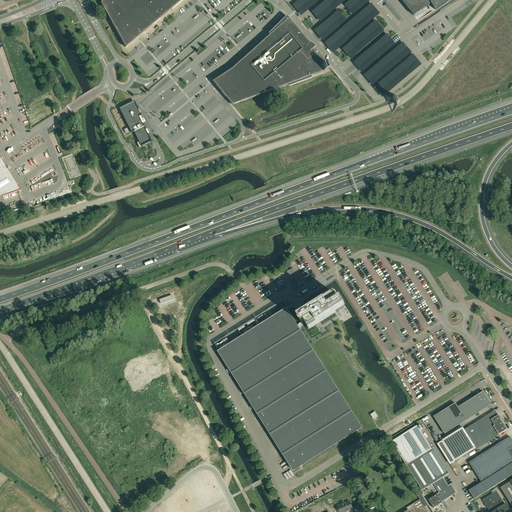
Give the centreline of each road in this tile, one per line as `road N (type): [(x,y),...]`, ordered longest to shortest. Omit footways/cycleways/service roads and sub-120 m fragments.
road 1 (motorway): [(511,110),(0,298)]
road 2 (motorway): [(215,231),(312,210),(386,212),(444,235),(511,279)]
road 3 (motorway): [(215,231),(511,126)]
road 4 (motorway): [(0,310),(215,231)]
road 5 (motorway): [(511,266),(488,233),(482,203),(490,171),(511,144)]
road 6 (unclassified): [(152,80),(249,0)]
